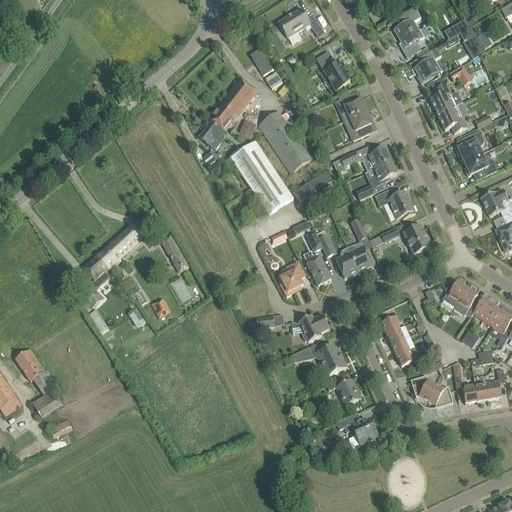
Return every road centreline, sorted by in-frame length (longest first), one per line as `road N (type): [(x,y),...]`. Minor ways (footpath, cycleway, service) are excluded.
road 1 (unclassified): [(0,215),(191,48),(212,4)]
road 2 (residential): [(511,425),(407,430),(356,311)]
road 3 (unclassified): [(441,206),(381,76),(335,0)]
road 4 (residential): [(356,311),(332,303),(282,310),(249,242),(291,216)]
road 5 (residential): [(356,311),(464,259)]
